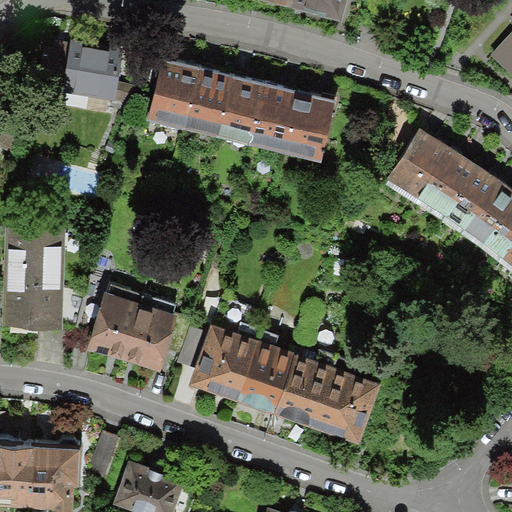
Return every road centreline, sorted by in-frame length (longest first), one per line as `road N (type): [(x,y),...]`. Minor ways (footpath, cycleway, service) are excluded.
road 1 (residential): [(511,128),(478,106),(285,40),(68,1),(36,1),(0,21)]
road 2 (residential): [(416,511),(44,379),(0,375)]
road 3 (residential): [(511,420),(427,511)]
